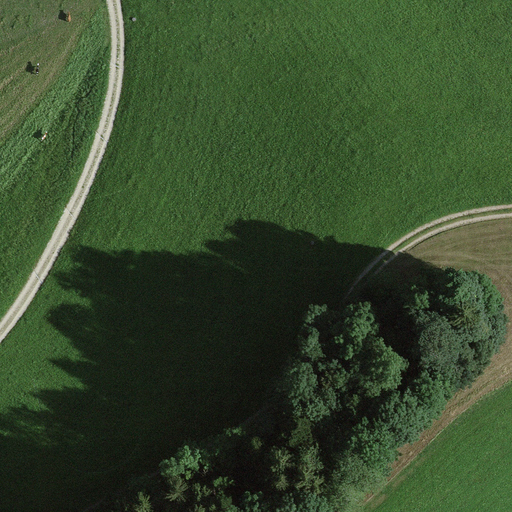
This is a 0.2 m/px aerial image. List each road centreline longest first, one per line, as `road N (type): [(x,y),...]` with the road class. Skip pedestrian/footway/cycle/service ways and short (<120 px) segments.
road 1 (track): [(92,511),(260,417),(385,259),(409,240),(442,223),(511,211)]
road 2 (track): [(110,0),(110,99),(90,161),(41,270),(0,326)]
